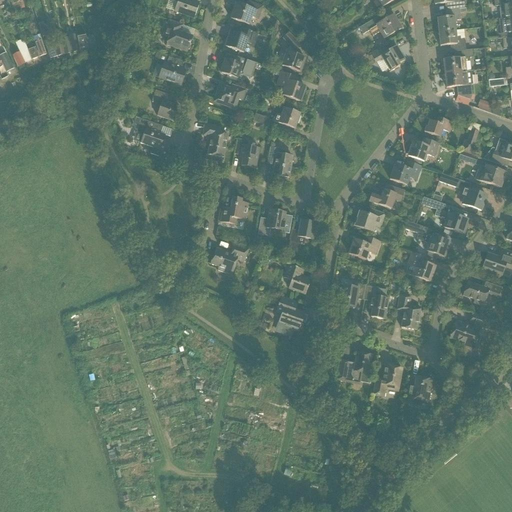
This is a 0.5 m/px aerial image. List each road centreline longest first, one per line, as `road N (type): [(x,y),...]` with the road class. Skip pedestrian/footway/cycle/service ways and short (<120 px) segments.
road 1 (residential): [(213,0),(183,144),(186,165),(302,202)]
road 2 (residential): [(337,211),(320,312),(428,356)]
road 3 (track): [(358,511),(233,479),(172,473)]
road 4 (residential): [(428,356),(451,272),(511,200)]
road 5 (track): [(172,473),(116,308)]
road 6 (residential): [(360,511),(383,480),(470,401)]
road 7 (residential): [(424,94),(337,211)]
road 8 (residential): [(324,83),(302,202)]
